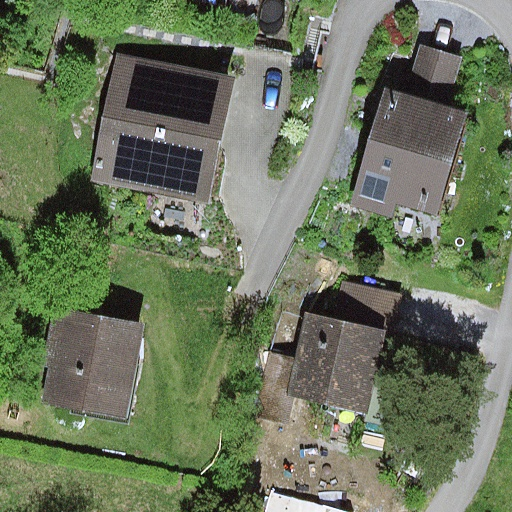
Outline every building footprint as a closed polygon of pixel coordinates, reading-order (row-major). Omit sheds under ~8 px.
[(420,46),(405,96),(447,109),(462,59),(420,46)] [(205,204),(231,79),(119,55),(92,180),(205,204)] [(405,96),(384,89),(347,207),(391,220),(396,203),(435,215),(466,114),(447,109),(405,96)] [(343,283),(333,322),(385,334),(395,337),(405,297),(343,283)] [(143,324),(56,310),(41,400),(127,415),(143,324)] [(333,322),(309,316),(289,396),(365,415),(385,334),(333,322)] [(268,353),(252,416),(279,423),(295,360),(268,353)] [(338,511),(269,492),(263,511),(338,511)]
